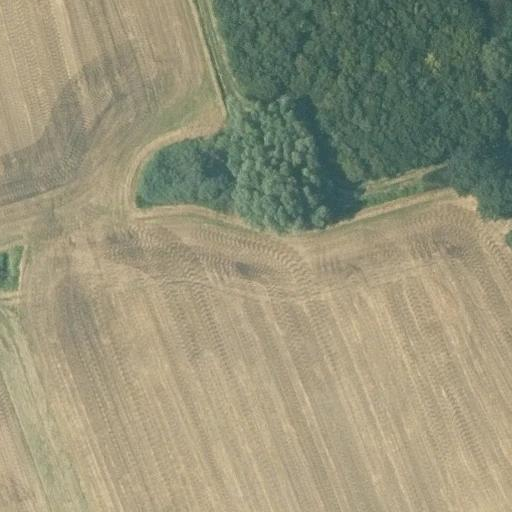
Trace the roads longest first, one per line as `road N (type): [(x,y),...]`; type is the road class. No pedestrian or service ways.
road 1 (track): [(203,0),(238,111),(299,105),(334,192),(492,148)]
road 2 (track): [(75,511),(0,305)]
